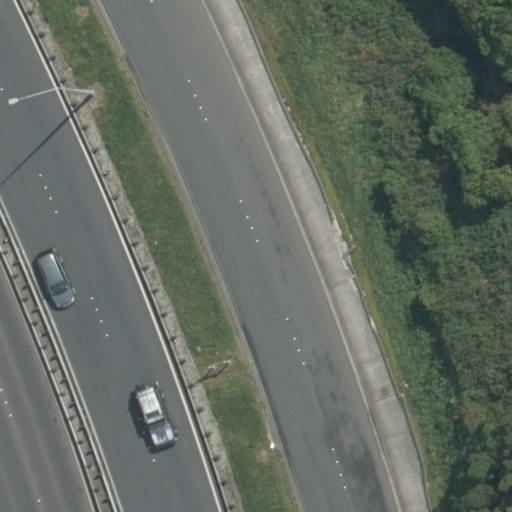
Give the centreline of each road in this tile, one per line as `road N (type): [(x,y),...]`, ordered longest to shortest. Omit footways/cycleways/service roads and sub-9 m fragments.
road 1 (trunk): [(151,0),(209,117),(301,354),(347,511)]
road 2 (trunk): [(0,81),(138,408),(170,511)]
